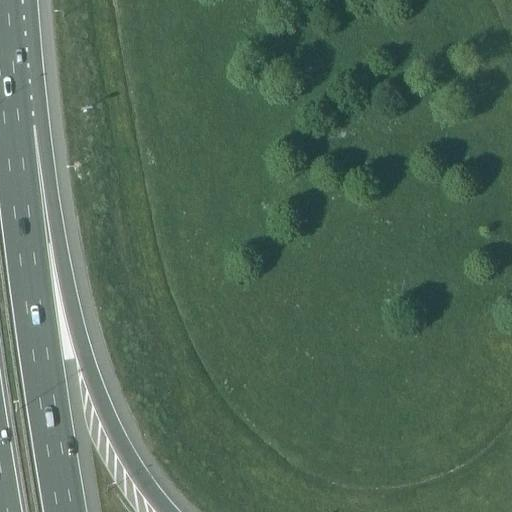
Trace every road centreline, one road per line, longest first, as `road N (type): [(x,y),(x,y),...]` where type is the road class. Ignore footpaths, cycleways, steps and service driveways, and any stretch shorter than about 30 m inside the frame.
road 1 (motorway): [(165,511),(120,453),(95,393),(10,129)]
road 2 (motorway): [(65,511),(10,129)]
